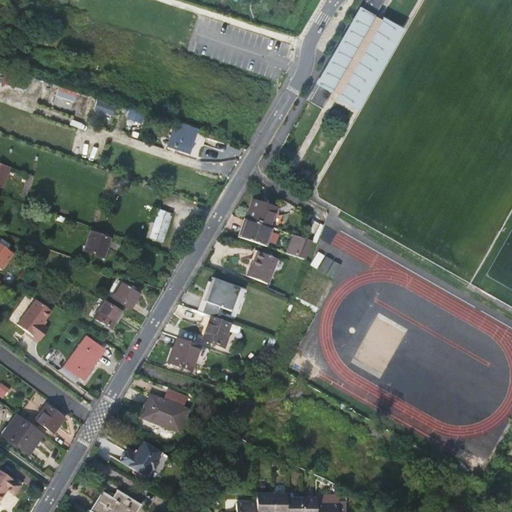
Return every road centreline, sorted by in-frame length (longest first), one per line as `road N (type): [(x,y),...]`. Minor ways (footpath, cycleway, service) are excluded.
road 1 (residential): [(336,0),(310,40),(299,81),(92,426)]
road 2 (track): [(307,48),(164,0)]
